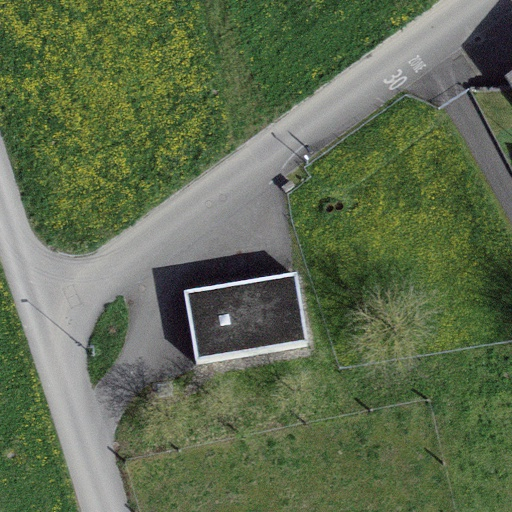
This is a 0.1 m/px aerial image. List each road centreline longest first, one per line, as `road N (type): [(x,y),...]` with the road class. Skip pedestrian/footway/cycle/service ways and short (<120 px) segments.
road 1 (residential): [(486,0),(45,322)]
road 2 (motorway): [(511,441),(73,511)]
road 3 (residential): [(45,322),(106,511)]
road 4 (unclassified): [(45,322),(0,185)]
